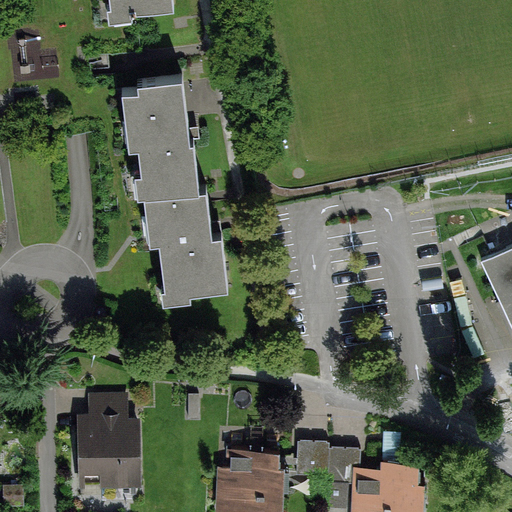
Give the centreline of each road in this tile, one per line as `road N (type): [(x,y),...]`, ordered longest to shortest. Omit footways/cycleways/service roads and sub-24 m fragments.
road 1 (residential): [(261,376),(430,424),(511,468)]
road 2 (residential): [(51,334),(72,308),(75,280),(63,260),(39,257),(17,269),(0,302)]
road 3 (track): [(114,353),(261,376)]
